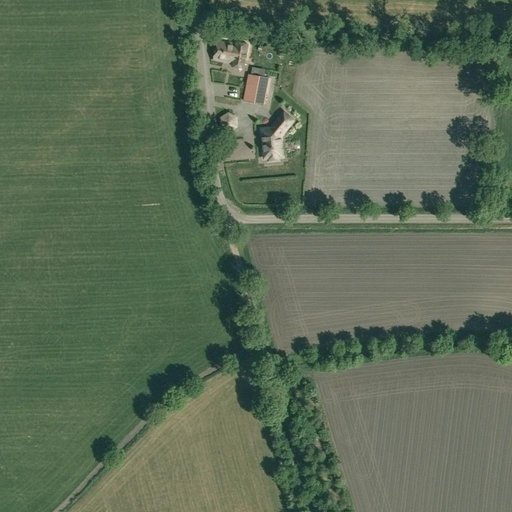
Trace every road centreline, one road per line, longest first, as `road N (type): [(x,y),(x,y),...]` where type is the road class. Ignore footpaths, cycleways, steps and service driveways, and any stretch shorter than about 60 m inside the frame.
road 1 (unclassified): [(511,219),(230,218),(198,0)]
road 2 (track): [(230,218),(313,511)]
